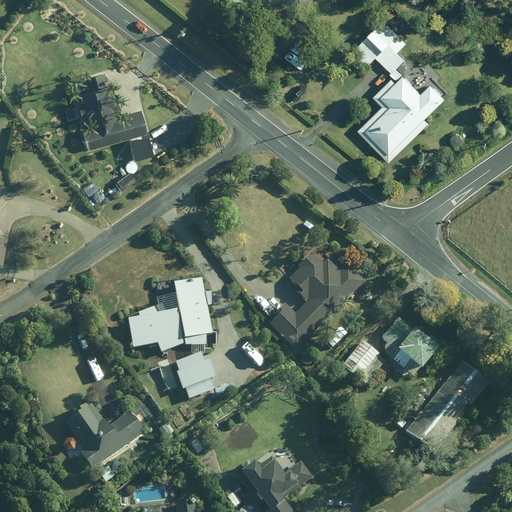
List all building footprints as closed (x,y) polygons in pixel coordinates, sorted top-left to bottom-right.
[(382,107),(359,132),(390,163),(430,123),(426,120),(450,93),(434,79),(423,91),(403,73),(408,68),(403,64),(406,60),(398,53),(406,43),(381,20),(353,52),(369,66),(375,59),(394,76),(373,99),(382,107)] [(80,134),(86,153),(148,134),(141,112),(113,120),(108,104),(115,102),(106,72),(86,78),(89,88),(79,92),(82,100),(75,102),(81,120),(88,118),(92,131),(80,134)] [(294,353),(362,285),(344,267),(339,272),(327,260),(322,265),(311,254),(296,269),(298,271),(288,281),(299,292),(296,294),(299,297),(287,309),(283,305),(270,318),(274,321),(268,327),(294,353)] [(209,295),(203,296),(200,282),(171,287),(176,312),(165,315),(163,308),(138,316),(139,318),(126,321),(132,351),(158,346),(160,357),(183,347),(206,348),(204,336),(210,335),(205,310),(211,309),(209,295)] [(380,343),(384,346),(384,356),(415,380),(439,348),(418,332),(415,335),(397,321),(380,343)] [(385,363),(361,342),(339,368),(363,388),(385,363)] [(310,351),(298,360),(305,370),(318,360),(310,351)] [(202,355),(175,365),(178,374),(174,376),(181,394),(185,393),(188,402),(216,392),(202,355)] [(166,360),(155,364),(165,387),(175,383),(166,360)] [(488,387),(459,365),(405,435),(434,457),(488,387)] [(432,395),(423,386),(406,403),(415,411),(432,395)] [(108,428),(89,403),(61,424),(84,453),(81,455),(93,472),(145,433),(129,412),(108,428)] [(164,426),(157,432),(165,442),(172,437),(164,426)] [(197,441),(190,446),(198,457),(205,451),(197,441)] [(256,463),(240,474),(266,511),(292,511),(284,500),(314,480),(303,464),(285,476),(273,459),(260,468),(256,463)] [(238,489),(226,499),(235,510),(247,500),(238,489)] [(196,511),(195,502),(174,504),(175,511),(155,511),(150,508),(147,511),(196,511)]
